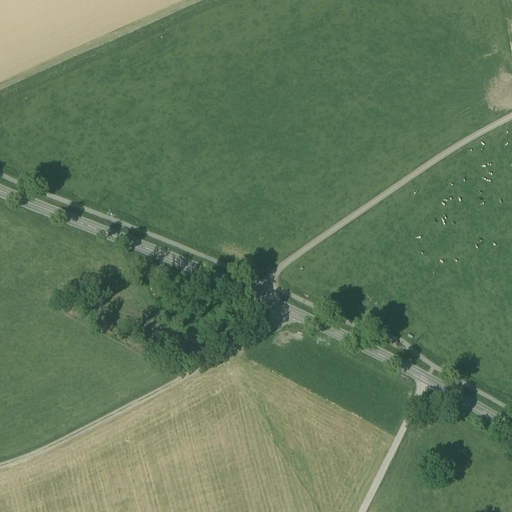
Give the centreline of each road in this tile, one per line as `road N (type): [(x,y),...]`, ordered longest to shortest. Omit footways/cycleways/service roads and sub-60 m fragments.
road 1 (track): [(295,315),(124,409),(0,465)]
road 2 (unclassified): [(511,117),(440,155),(263,282),(255,297)]
road 3 (secondary): [(511,428),(255,297)]
road 4 (secondary): [(255,297),(0,191)]
road 5 (track): [(0,87),(200,0)]
road 6 (track): [(361,511),(426,378)]
